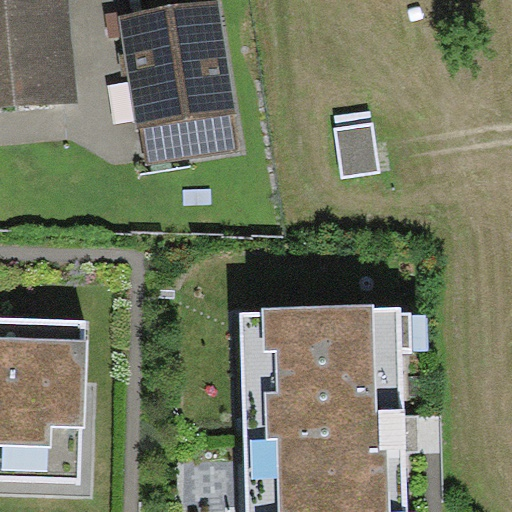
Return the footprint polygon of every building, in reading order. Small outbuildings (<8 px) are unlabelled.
[(0,0),(0,113),(72,108),(64,0),(0,0)] [(220,4),(119,19),(137,130),(142,129),(148,167),(244,152),(220,4)] [(370,127),(336,132),(343,177),(377,172),(370,127)] [(243,317),(249,511),(412,511),(410,444),(406,312),(243,317)] [(0,487),(80,491),(88,325),(0,321),(0,487)]
